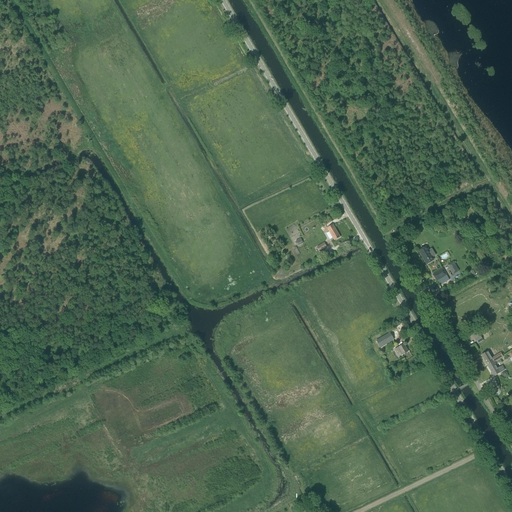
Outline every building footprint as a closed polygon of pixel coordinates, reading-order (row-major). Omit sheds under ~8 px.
[(327,228),(334,241),(340,237),(333,225),(327,228)] [(324,243),(317,247),(320,252),(327,248),(325,244),(324,243)] [(419,251),(427,265),(434,261),(426,247),(419,251)] [(448,266),(453,274),(458,271),(453,263),(448,266)] [(443,269),(433,275),(437,281),(439,284),(444,281),(442,278),(446,275),(443,269)] [(389,332),(376,340),(380,347),(394,339),(389,332)] [(475,339),(478,344),(483,341),(480,334),(475,337),(476,339),(475,339)] [(395,350),(399,357),(408,351),(404,344),(395,350)] [(488,352),(481,355),(488,366),(494,362),(497,361),(499,359),(503,357),(501,353),(491,358),(488,352)] [(499,360),(497,361),(498,363),(508,358),(507,355),(499,360),(499,359),(499,360)] [(488,366),(494,377),(505,370),(502,366),(498,368),(494,362),(488,366)]
